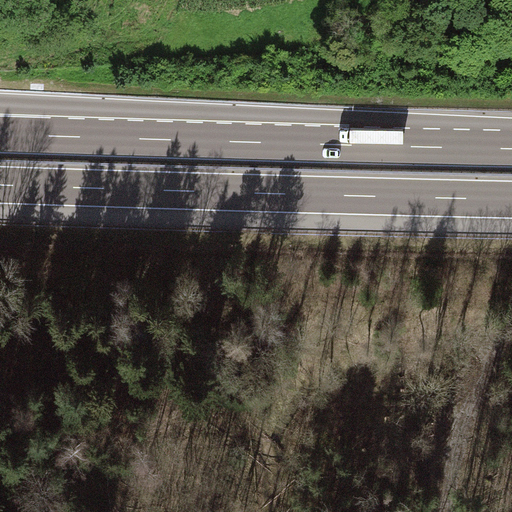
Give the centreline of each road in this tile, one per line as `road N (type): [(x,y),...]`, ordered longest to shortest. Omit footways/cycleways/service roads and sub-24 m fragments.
road 1 (motorway): [(0,184),(511,199)]
road 2 (motorway): [(511,149),(65,137)]
